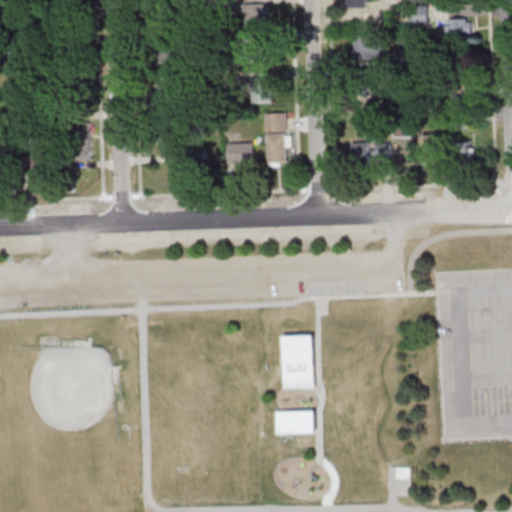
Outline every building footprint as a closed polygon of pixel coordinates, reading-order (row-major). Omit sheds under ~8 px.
[(268,4),(247,4),(247,29),(268,29),(268,4)] [(429,5),(412,6),(412,24),(429,24),(429,5)] [(178,10),(156,10),(156,61),(178,61),(178,10)] [(472,19),(450,19),(450,36),(472,36),(472,19)] [(354,59),(383,59),(383,34),(354,34),(354,59)] [(253,56),(256,67),(272,62),(268,51),(253,56)] [(377,70),(354,70),(354,104),(377,104),(377,70)] [(157,75),(157,99),(178,99),(178,75),(157,75)] [(253,78),(253,102),(272,102),(272,78),(253,78)] [(288,112),(267,112),(268,164),(288,164),(288,112)] [(91,161),(90,120),(69,120),(70,153),(29,154),(29,172),(61,171),(61,161),(91,161)] [(162,149),(191,149),(191,129),(162,129),(162,149)] [(425,135),(425,163),(444,163),(444,135),(425,135)] [(371,141),(345,141),(345,167),(371,167),(371,141)] [(231,142),(231,166),(256,166),(256,142),(231,142)] [(453,142),(453,163),(473,163),(473,142),(453,142)] [(379,160),(392,160),(392,143),(379,143),(379,160)] [(286,337),(318,337),(319,389),(287,390),(286,337)] [(280,413),(318,413),(319,435),(281,436),(280,413)]
